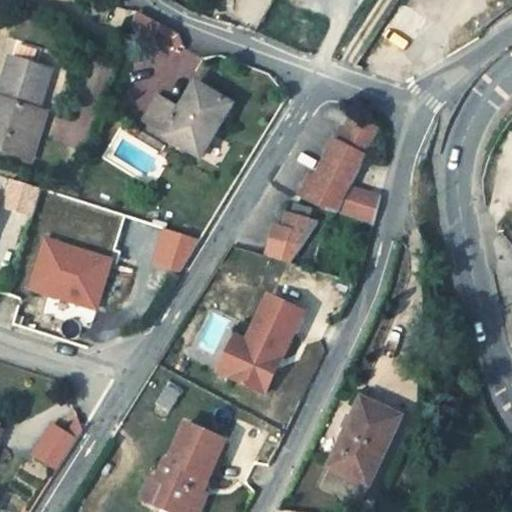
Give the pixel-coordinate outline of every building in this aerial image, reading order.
[(23,30),(17,50),(40,58),(47,36),(23,30)] [(37,68),(40,58),(17,50),(0,105),(0,152),(33,163),(38,146),(29,142),(38,115),(51,73),(37,68)] [(201,83),(186,106),(165,93),(148,119),(204,156),(237,105),(201,83)] [(47,118),(38,115),(29,142),(38,146),(47,118)] [(303,172),(292,192),(321,209),(325,211),(333,213),(334,211),(366,160),(381,135),(356,119),(341,144),(335,141),(313,178),(303,172)] [(32,215),(40,190),(15,182),(7,207),(32,215)] [(348,190),(334,211),(372,225),(378,198),(348,190)] [(300,212),(302,205),(291,203),(289,209),(300,212)] [(259,254),(288,263),(314,220),(281,211),(277,225),(267,223),(259,254)] [(197,241),(164,231),(154,263),(179,269),(197,241)] [(96,308),(111,263),(47,242),(33,288),(96,308)] [(282,358),(302,312),(268,296),(248,343),(232,379),(268,394),(280,363),(276,361),(278,356),(282,358)] [(232,379),(248,343),(235,337),(221,373),(232,379)] [(156,402),(171,410),(181,393),(166,385),(156,402)] [(359,401),(320,486),(359,503),(397,418),(359,401)] [(51,425),(33,454),(56,468),(82,427),(78,415),(66,435),(51,425)] [(162,461),(153,480),(159,483),(147,506),(160,511),(193,511),(202,494),(196,491),(202,478),(207,480),(224,443),(185,425),(168,463),(162,461)] [(147,506),(159,483),(153,480),(148,477),(136,501),(147,506)]
